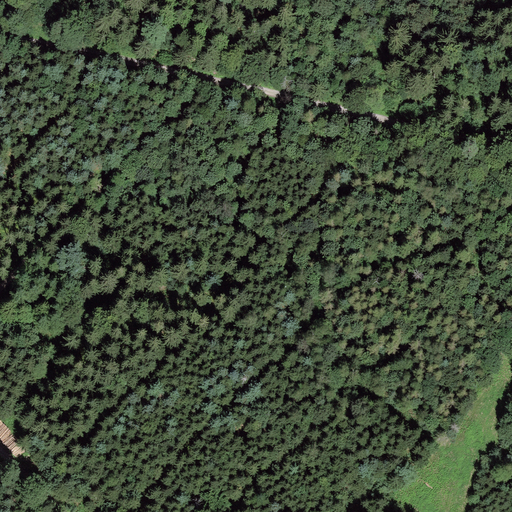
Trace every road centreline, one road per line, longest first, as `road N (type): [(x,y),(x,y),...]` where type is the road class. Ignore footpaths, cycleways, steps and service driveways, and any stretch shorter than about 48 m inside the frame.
road 1 (track): [(0,32),(511,147)]
road 2 (track): [(213,80),(0,288)]
